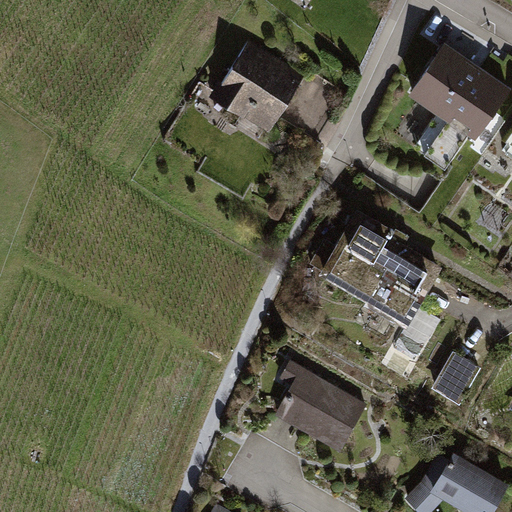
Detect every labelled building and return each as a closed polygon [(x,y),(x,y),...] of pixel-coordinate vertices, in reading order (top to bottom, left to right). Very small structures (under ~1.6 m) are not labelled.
[(250,39),(213,99),(270,132),(306,75),(250,39)] [(445,42),(410,93),(476,139),(511,88),(445,42)] [(358,209),(320,273),(410,325),(443,265),(391,238),(396,231),(358,209)] [(374,313),(369,327),(392,336),(398,322),(374,313)] [(483,367),(454,350),(433,387),(460,404),(483,367)] [(276,413),(341,451),(368,403),(291,358),(280,378),(292,384),(276,413)] [(495,511),(511,483),(446,445),(422,483),(405,498),(419,511),(433,511),(445,499),(467,511),(495,511)] [(231,511),(217,503),(211,511),(231,511)]
